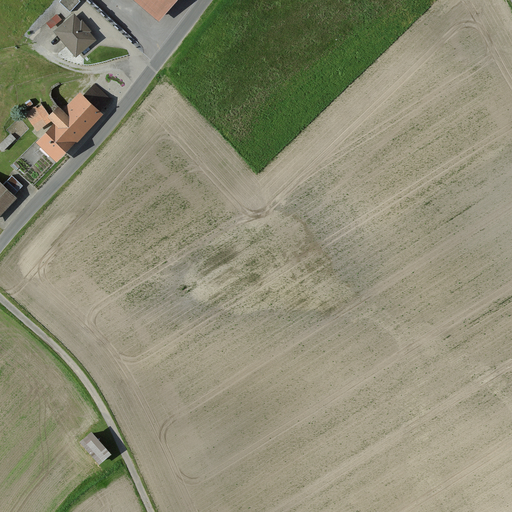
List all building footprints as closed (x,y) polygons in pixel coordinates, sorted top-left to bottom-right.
[(57,0),(67,10),(77,0),(76,0),(57,0)] [(175,0),(145,0),(163,15),(175,0)] [(50,27),(74,55),(93,38),(70,11),(50,27)] [(47,124),(30,142),(51,162),(96,114),(76,96),(61,112),(51,103),(39,116),(47,124)] [(11,174),(6,182),(17,190),(23,182),(11,174)] [(0,186),(0,207),(11,196),(0,186)] [(109,455),(86,431),(77,440),(100,463),(109,455)]
